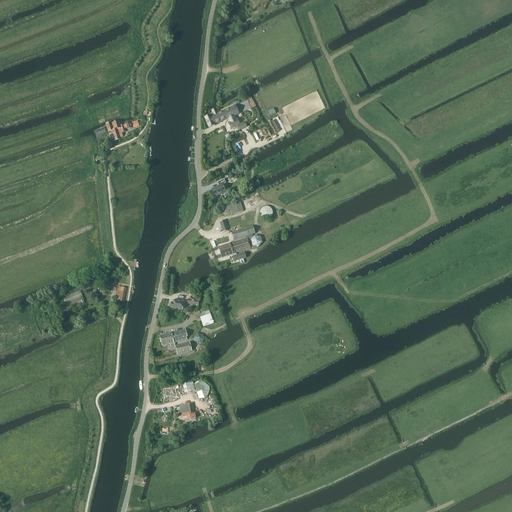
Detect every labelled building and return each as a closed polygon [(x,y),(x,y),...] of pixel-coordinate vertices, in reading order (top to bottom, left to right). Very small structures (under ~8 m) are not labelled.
[(212,115),(205,118),(209,128),(216,124),(228,118),(230,123),(237,120),(235,115),(239,114),(235,105),(218,113),(216,109),(216,108),(212,110),(213,115),(212,115)] [(230,123),(229,123),(232,128),(237,126),(239,131),(242,130),(239,125),(237,120),(230,123)] [(114,130),(117,129),(118,129),(120,137),(123,136),(122,133),(126,131),(124,125),(121,125),(120,121),(115,122),(112,123),(114,130)] [(106,123),(106,124),(108,132),(111,131),(111,134),(113,139),(114,141),(120,139),(119,137),(118,133),(118,132),(117,129),(114,130),(113,129),(112,126),(111,122),(108,123),(106,123)] [(219,186),(212,189),(215,197),(226,192),(223,184),(226,183),(224,179),(217,182),(219,186)] [(241,202),(225,207),(226,212),(231,210),(233,214),(243,211),(241,202)] [(274,215),(274,213),(274,212),(273,211),(272,210),(272,209),(271,208),(269,207),(268,207),(267,207),(266,207),(264,207),(263,208),(262,209),(261,210),(261,211),(260,212),(260,213),(260,214),(260,216),(261,217),(262,218),(263,219),(264,220),(265,220),(266,220),(268,220),(269,220),(270,220),(271,219),(272,218),(273,217),(273,216),(274,215)] [(223,232),(228,230),(225,221),(220,222),(223,232)] [(253,237),(252,235),(255,234),(253,226),(232,233),(234,240),(246,236),(247,239),(230,244),(219,247),(222,258),(233,254),(234,256),(233,256),(235,261),(240,260),(241,264),(245,263),(244,259),(246,258),(245,252),(237,255),(236,253),(258,247),(262,242),(261,237),(255,235),(253,237)] [(116,296),(118,297),(117,303),(120,303),(120,302),(124,302),(124,299),(127,288),(118,287),(117,290),(116,289),(115,292),(117,292),(116,296)] [(80,291),(63,298),(65,303),(68,310),(85,303),(82,297),(83,297),(80,291)] [(184,305),(184,302),(174,300),(173,303),(172,303),(171,307),(183,310),(184,305)] [(163,346),(170,344),(172,349),(175,348),(174,345),(176,344),(175,343),(187,340),(187,337),(188,337),(186,330),(160,336),(163,346)] [(198,333),(194,337),(196,342),(201,344),(204,340),(203,335),(198,333)] [(178,354),(187,352),(192,351),(190,342),(176,346),(178,354)] [(202,380),(194,382),(199,399),(208,396),(209,392),(210,390),(210,387),(209,386),(202,380)] [(191,391),(195,390),(193,382),(182,384),(185,394),(191,392),(191,391)] [(196,418),(193,404),(180,406),(182,416),(180,416),(180,419),(182,418),(183,421),(196,418)]
